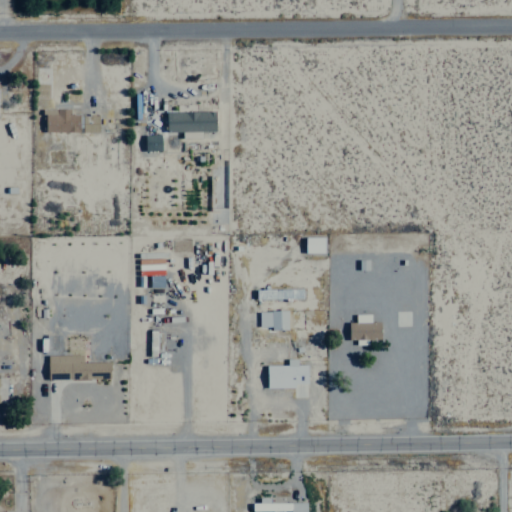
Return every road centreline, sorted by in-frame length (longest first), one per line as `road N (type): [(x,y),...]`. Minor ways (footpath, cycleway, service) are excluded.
road 1 (tertiary): [(0,445),(511,438)]
road 2 (residential): [(511,26),(0,30)]
